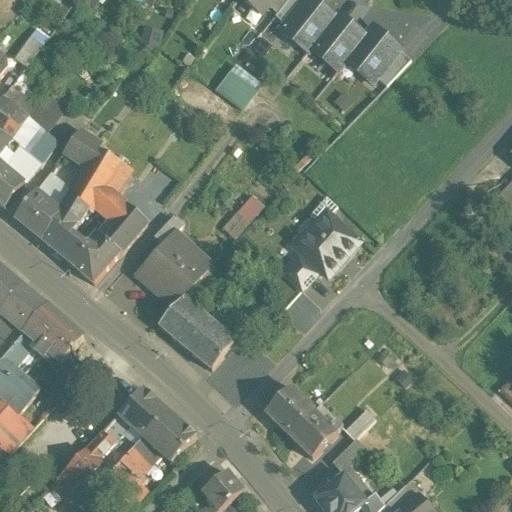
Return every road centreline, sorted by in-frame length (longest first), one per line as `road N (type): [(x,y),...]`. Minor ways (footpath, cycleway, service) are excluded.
road 1 (tertiary): [(230,431),(0,232)]
road 2 (residential): [(359,289),(511,121)]
road 3 (residential): [(359,289),(511,425)]
road 4 (residential): [(230,431),(359,289)]
